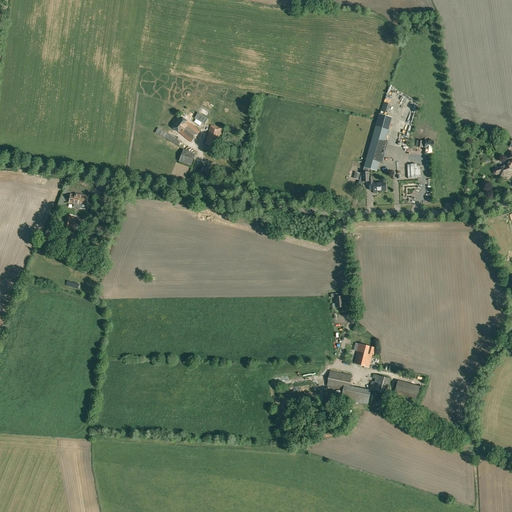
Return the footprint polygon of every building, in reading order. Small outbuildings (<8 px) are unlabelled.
[(388,113),(391,105),(384,102),(381,111),(388,113)] [(208,121),(199,113),(195,117),(204,125),(208,121)] [(378,114),(364,167),(374,170),(376,162),(382,164),(388,142),(382,140),(384,134),(388,117),(378,114)] [(191,142),(200,132),(182,117),(173,128),(178,132),(176,135),(180,138),(182,135),(191,142)] [(216,147),(221,128),(211,125),(205,144),(216,147)] [(248,136),(250,126),(244,125),(242,134),(248,136)] [(178,146),(181,141),(158,128),(155,133),(178,146)] [(191,165),(195,154),(183,150),(179,161),(191,165)] [(511,152),(510,152),(507,159),(509,160),(506,165),(505,165),(503,166),(495,169),(494,169),(494,170),(493,171),(493,172),(494,173),(494,174),(495,174),(496,174),(497,174),(499,174),(500,177),(501,176),(502,177),(505,176),(505,175),(511,172),(511,152)] [(199,173),(212,181),(216,174),(203,167),(199,173)] [(369,168),(364,167),(362,173),(361,173),(358,186),(363,187),(362,181),(369,181),(369,190),(373,190),(373,191),(374,191),(374,193),(375,194),(377,194),(378,193),(377,191),(386,191),(385,183),(372,183),(372,178),(369,178),(368,172),(369,172),(369,168)] [(78,202),(79,196),(71,195),(69,203),(74,204),(73,207),(80,209),(81,203),(78,202)] [(88,196),(79,195),(79,196),(78,202),(81,203),(86,204),(88,196)] [(66,214),(63,227),(71,229),(73,215),(66,214)] [(337,294),(331,294),(331,298),(335,297),(336,308),(344,307),(343,296),(338,297),(337,294)] [(375,348),(359,344),(357,351),(354,364),(369,367),(372,355),(373,355),(375,348)] [(367,404),(370,391),(349,386),(351,375),(330,371),(326,387),(343,390),(341,399),(367,404)] [(373,374),(369,389),(386,394),(390,379),(373,374)] [(418,399),(421,388),(397,381),(394,393),(418,399)]
